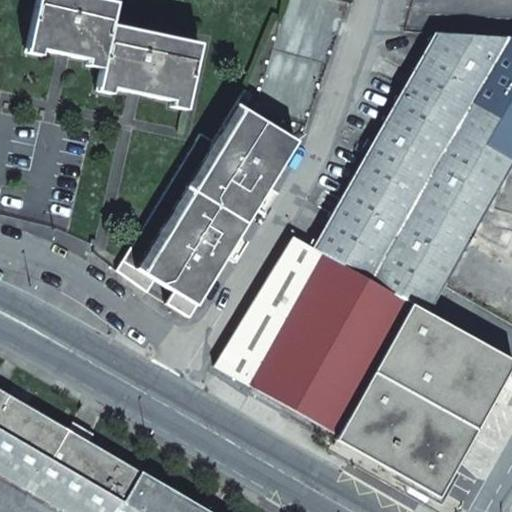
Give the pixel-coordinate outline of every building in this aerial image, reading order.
[(114,3),(99,0),(35,0),(25,46),(101,63),(96,85),(186,104),(199,46),(109,27),(114,3)] [(408,303),(408,304),(425,314),(450,272),(475,227),(477,224),(511,161),(484,146),(501,115),(472,99),(506,37),(433,33),(345,185),(310,248),(408,303)] [(484,146),(511,161),(511,37),(506,37),(472,99),(501,115),(484,146)] [(246,112),(234,104),(211,141),(133,267),(121,260),(114,270),(145,292),(153,281),(171,292),(163,303),(186,318),(295,141),(246,112)] [(199,133),(121,260),(133,267),(211,141),(199,133)] [(408,304),(292,240),(212,366),(335,435),(408,304)] [(425,314),(408,304),(335,435),(332,440),(435,498),(511,362),(425,314)] [(206,511),(0,391),(0,511),(206,511)]
